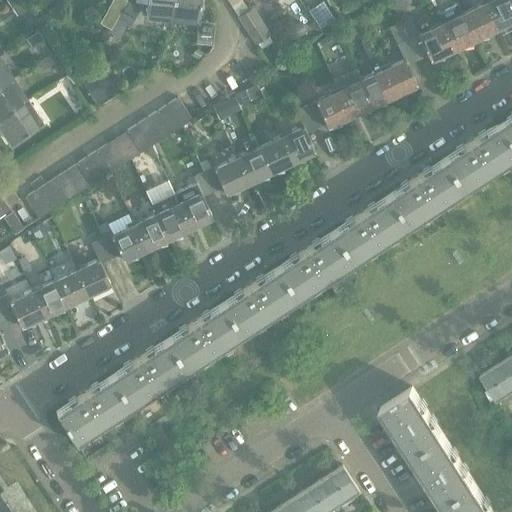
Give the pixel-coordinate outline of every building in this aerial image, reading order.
[(9,0),(17,12),(28,6),(23,0),(9,0)] [(113,0),(103,18),(113,25),(127,0),(113,0)] [(148,0),(147,16),(172,19),(174,0),(148,0)] [(201,0),(174,0),(172,19),(199,21),(201,0)] [(428,0),(434,12),(442,8),(437,0),(428,0)] [(490,0),(484,3),(497,30),(511,22),(511,2),(511,0),(490,0)] [(497,30),(484,3),(463,13),(475,40),(497,30)] [(254,6),(238,17),(256,44),(272,33),(254,6)] [(452,51),(475,40),(463,13),(440,24),(452,51)] [(197,44),(213,46),(215,23),(199,21),(197,44)] [(440,24),(408,39),(418,60),(428,56),(430,61),(452,51),(440,24)] [(404,59),(382,69),(395,96),(418,85),(408,65),(418,60),(408,39),(404,30),(392,35),(404,59)] [(43,39),(38,31),(26,39),(31,46),(43,39)] [(315,42),(318,50),(331,44),(328,36),(315,42)] [(360,42),(368,58),(375,55),(368,38),(360,42)] [(57,61),(52,53),(39,62),(44,69),(57,61)] [(0,86),(12,79),(0,60),(0,86)] [(373,106),(395,96),(382,69),(360,80),(373,106)] [(98,102),(118,88),(106,71),(86,85),(98,102)] [(73,85),(67,76),(58,82),(61,87),(68,88),(73,85)] [(12,79),(0,86),(0,117),(26,101),(12,79)] [(373,106),(360,80),(337,90),(350,117),(373,106)] [(236,94),(240,103),(260,95),(256,85),(236,94)] [(316,101),(306,105),(317,128),(327,124),(328,127),(350,117),(337,90),(316,101)] [(177,97),(167,104),(181,126),(191,119),(177,97)] [(41,124),(26,101),(0,117),(0,119),(14,141),(41,124)] [(170,133),(181,126),(167,104),(156,111),(170,133)] [(302,126),(280,137),(293,163),(316,152),(307,133),(317,128),(306,105),(295,111),(302,126)] [(156,111),(146,117),(160,139),(170,133),(156,111)] [(511,114),(499,123),(511,143),(511,114)] [(150,146),(160,139),(146,117),(136,124),(150,146)] [(464,191),(511,159),(511,143),(499,123),(443,159),(464,191)] [(136,124),(126,130),(140,152),(150,146),(136,124)] [(231,127),(224,131),(229,141),(236,138),(231,127)] [(130,159),(140,152),(126,130),(116,137),(130,159)] [(217,134),(222,145),(229,141),(224,131),(217,134)] [(120,165),(130,159),(116,137),(106,143),(120,165)] [(280,137),(259,147),(271,173),(293,163),(280,137)] [(110,172),(120,165),(106,143),(96,150),(110,172)] [(271,173),(259,147),(236,158),(249,184),(271,173)] [(96,150),(86,157),(100,178),(110,172),(96,150)] [(90,185),(100,178),(86,157),(76,163),(90,185)] [(214,192),(223,188),(226,194),(249,184),(236,158),(205,172),(214,192)] [(409,227),(464,191),(443,159),(388,195),(409,227)] [(80,191),(90,185),(76,163),(66,170),(80,191)] [(66,170),(56,176),(70,198),(80,191),(66,170)] [(204,196),(214,192),(205,172),(193,178),(200,192),(178,203),(191,229),(214,218),(204,196)] [(59,205),(70,198),(56,176),(46,183),(59,205)] [(170,178),(148,189),(153,201),(176,191),(170,178)] [(46,183),(35,190),(49,211),(59,205),(46,183)] [(39,218),(49,211),(35,190),(25,197),(39,218)] [(191,229),(178,203),(174,193),(152,204),(156,213),(169,239),(191,229)] [(409,227),(388,195),(333,231),(354,263),(409,227)] [(0,196),(0,216),(2,215),(9,209),(0,196)] [(146,250),(169,239),(156,213),(134,223),(146,250)] [(111,259),(121,254),(124,260),(146,250),(134,223),(111,234),(109,230),(100,234),(102,238),(111,259)] [(298,299),(354,263),(333,231),(277,267),(298,299)] [(77,269),(89,296),(112,285),(102,263),(111,259),(102,238),(91,243),(99,259),(77,269)] [(298,299),(277,267),(222,303),(243,335),(298,299)] [(67,306),(89,296),(77,269),(54,280),(67,306)] [(54,280),(32,290),(45,316),(67,306),(54,280)] [(8,296),(0,299),(0,305),(9,325),(19,321),(22,327),(45,316),(32,290),(10,300),(8,296)] [(222,303),(167,339),(188,371),(243,335),(222,303)] [(0,355),(10,351),(0,330),(0,329),(9,325),(0,305),(0,355)] [(188,371),(167,339),(112,375),(132,407),(188,371)] [(511,354),(502,361),(511,375),(511,354)] [(511,375),(502,361),(481,375),(497,401),(511,391),(511,375)] [(77,443),(132,407),(112,375),(56,412),(77,443)] [(381,408),(415,460),(446,440),(412,388),(381,408)] [(444,505),(476,485),(446,440),(415,460),(444,505)] [(343,465),(322,479),(339,504),(354,495),(357,499),(362,495),(343,465)] [(336,511),(341,508),(339,504),(322,479),(302,492),(315,511),(326,511),(333,508),(336,511)] [(444,505),(448,511),(493,511),(476,485),(444,505)] [(315,511),(302,492),(281,505),(286,511),(315,511)] [(0,511),(10,511),(3,501),(0,503),(0,511)]
